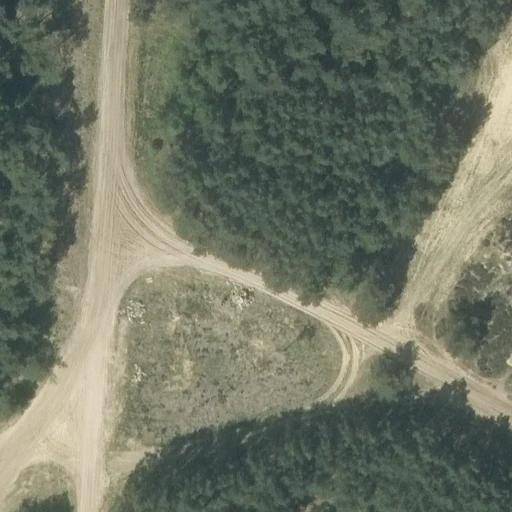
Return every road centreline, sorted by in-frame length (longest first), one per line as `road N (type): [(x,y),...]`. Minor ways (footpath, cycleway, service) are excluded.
road 1 (track): [(85,511),(121,0)]
road 2 (track): [(106,197),(511,423)]
road 3 (track): [(94,366),(0,474)]
